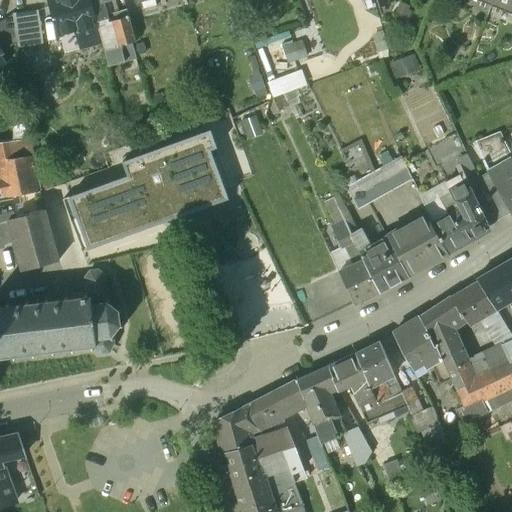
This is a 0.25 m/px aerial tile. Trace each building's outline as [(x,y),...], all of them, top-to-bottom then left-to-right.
[(90,0),(50,0),(59,34),(75,30),(80,49),(103,43),(90,0)] [(127,9),(111,14),(107,0),(90,0),(103,43),(109,67),(136,59),(132,43),(136,42),(127,9)] [(140,0),(143,10),(157,6),(155,0),(140,0)] [(511,0),(492,0),(492,1),(511,8),(511,0)] [(37,10),(13,13),(17,43),(17,46),(42,42),(37,10)] [(13,14),(0,22),(0,47),(3,52),(17,43),(13,14)] [(268,129),(264,116),(305,103),(301,90),(233,112),(232,108),(221,112),(230,141),(268,129)] [(69,196),(88,249),(228,198),(210,150),(216,148),(210,129),(122,161),(127,175),(69,196)] [(497,133),(473,142),(490,172),(511,160),(497,133)] [(31,140),(0,142),(0,180),(2,192),(0,191),(0,196),(3,196),(11,195),(11,194),(40,189),(31,140)] [(402,156),(358,180),(369,202),(413,178),(402,156)] [(490,172),(479,179),(488,197),(500,191),(511,213),(511,215),(511,160),(490,172)] [(488,197),(479,179),(466,186),(485,227),(488,225),(487,224),(498,219),(488,197)] [(358,180),(346,186),(359,208),(369,202),(358,180)] [(456,204),(444,210),(440,200),(426,207),(433,223),(432,224),(448,254),(490,230),(488,225),(485,227),(466,186),(451,193),(456,204)] [(40,189),(11,194),(11,195),(13,208),(15,218),(45,210),(44,207),(41,192),(40,189)] [(511,213),(500,191),(488,197),(498,219),(511,213)] [(0,222),(7,220),(15,218),(13,208),(6,210),(0,210),(0,222)] [(15,218),(7,220),(14,242),(22,270),(58,261),(45,210),(15,218)] [(425,214),(386,235),(388,239),(405,271),(408,276),(448,254),(432,224),(431,224),(425,214)] [(7,220),(0,222),(0,233),(3,245),(14,242),(7,220)] [(344,220),(331,226),(342,247),(344,246),(354,241),(352,235),(344,220)] [(388,239),(371,249),(360,230),(352,235),(354,241),(379,292),(395,283),(394,280),(396,277),(405,271),(388,239)] [(379,292),(354,241),(344,246),(353,264),(339,271),(354,304),(379,292)] [(353,264),(344,246),(342,247),(330,253),(337,267),(339,271),(353,264)] [(511,259),(476,279),(479,283),(496,310),(509,302),(511,308),(511,310),(511,259)] [(45,301),(29,303),(28,299),(25,299),(26,304),(10,306),(9,301),(6,302),(6,306),(0,306),(0,356),(14,355),(14,359),(17,359),(17,355),(33,353),(33,357),(36,357),(36,353),(52,351),(53,355),(56,355),(55,351),(72,349),(72,353),(76,352),(75,348),(91,346),(92,350),(95,350),(95,346),(96,346),(100,352),(110,352),(114,343),(114,340),(115,338),(113,334),(119,325),(124,326),(125,323),(120,322),(118,311),(122,309),(121,306),(117,309),(108,303),(110,298),(108,297),(105,273),(99,268),(91,269),(85,276),(87,290),(87,292),(84,292),(84,296),(68,298),(68,294),(66,294),(65,294),(65,298),(48,301),(48,297),(44,297),(45,301)] [(405,271),(396,277),(394,280),(395,283),(408,276),(405,271)] [(479,283),(451,299),(464,318),(469,326),(496,310),(479,283)] [(87,290),(66,292),(66,294),(68,294),(68,298),(84,296),(84,292),(87,292),(87,290)] [(451,299),(439,306),(438,304),(420,317),(430,335),(429,335),(435,345),(436,345),(448,372),(466,363),(465,362),(450,326),(464,318),(451,299)] [(430,335),(420,317),(403,327),(422,363),(426,369),(431,366),(440,382),(450,378),(448,372),(436,345),(435,345),(429,335),(430,335)] [(422,363),(403,327),(393,333),(401,351),(412,369),(422,363)] [(511,340),(503,344),(510,361),(511,364),(511,340)] [(393,375),(380,341),(356,353),(370,386),(377,403),(378,403),(400,392),(401,392),(393,375)] [(503,344),(483,354),(491,371),(510,361),(503,344)] [(356,353),(336,362),(346,387),(350,386),(361,412),(368,409),(379,404),(378,403),(377,403),(370,386),(356,353)] [(483,354),(465,362),(466,363),(448,372),(450,378),(453,384),(463,407),(459,409),(465,422),(500,405),(494,393),(509,386),(511,393),(511,364),(510,361),(491,371),(483,354)] [(346,387),(336,362),(328,366),(338,391),(346,387)] [(329,394),(320,370),(296,381),(306,404),(315,427),(318,437),(320,442),(346,432),(347,431),(330,394),(329,394)] [(296,381),(278,390),(288,413),(306,404),(296,381)] [(463,407),(453,384),(441,389),(451,412),(459,409),(463,407)] [(494,393),(500,405),(511,399),(511,393),(509,386),(494,393)] [(401,392),(400,392),(407,406),(407,407),(418,401),(411,387),(401,392)] [(288,413),(278,390),(265,396),(277,418),(288,413)] [(400,392),(378,403),(379,404),(368,409),(373,420),(407,406),(400,392)] [(265,396),(241,409),(214,422),(224,452),(253,443),(252,440),(249,432),(258,430),(257,426),(277,418),(265,396)] [(418,401),(407,407),(410,416),(422,411),(418,401)] [(422,411),(410,416),(416,434),(438,424),(432,407),(422,411)] [(368,409),(361,412),(366,423),(373,420),(368,409)] [(372,452),(358,427),(347,431),(346,432),(359,465),(364,463),(372,452)] [(285,429),(252,440),(253,443),(257,458),(282,450),(294,482),(330,468),(320,442),(318,437),(292,446),(285,429)] [(18,434),(0,437),(0,471),(6,469),(1,458),(24,451),(18,434)] [(257,458),(253,443),(224,452),(242,511),(274,511),(263,477),(257,458)] [(282,450),(257,458),(263,477),(277,471),(292,508),(302,504),(294,482),(282,450)] [(6,469),(0,471),(0,508),(19,502),(6,469)] [(24,501),(37,497),(30,478),(18,482),(24,501)]
